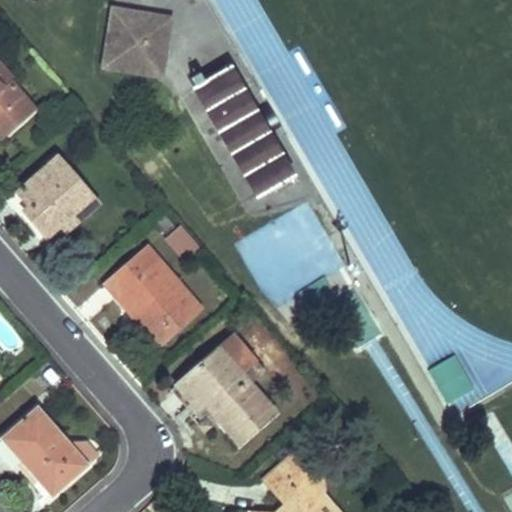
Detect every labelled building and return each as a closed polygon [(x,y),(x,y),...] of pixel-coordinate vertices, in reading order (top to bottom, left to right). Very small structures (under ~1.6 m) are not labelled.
[(107,65),(162,74),(168,37),(153,17),(116,11),(107,65)] [(13,80),(0,65),(0,86),(2,89),(11,82),(13,80)] [(294,178),(230,68),(198,86),(262,196),(294,178)] [(0,86),(0,127),(7,135),(35,111),(11,82),(2,89),(0,86)] [(97,205),(58,159),(8,201),(44,244),(62,228),(65,232),(97,205)] [(305,202),(234,242),(271,309),(298,294),(306,307),(333,292),(322,273),(340,263),(305,202)] [(174,226),(164,215),(154,223),(165,234),(174,226)] [(174,230),(165,239),(181,257),(190,248),(174,230)] [(199,308),(148,249),(111,280),(137,309),(132,315),(157,344),(199,308)] [(274,411),(219,349),(171,389),(202,424),(214,415),(237,443),(274,411)] [(428,367),(446,400),(473,385),(454,352),(428,367)] [(86,464),(37,409),(2,439),(52,495),(86,464)] [(511,446),(491,415),(480,422),(511,470),(511,446)] [(324,474),(303,449),(266,480),(287,503),(284,511),(263,511),(253,511),(252,511),(335,511),(320,494),(324,474)]
